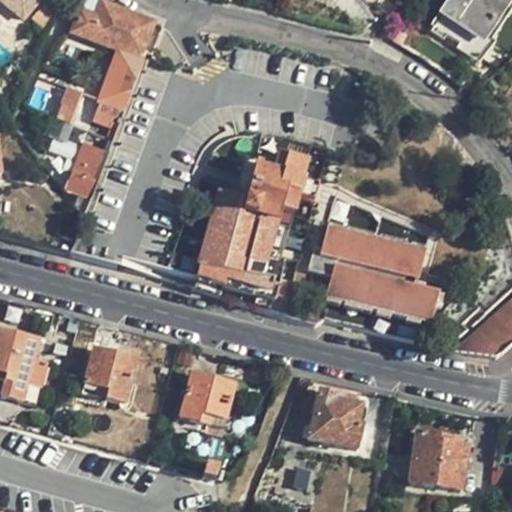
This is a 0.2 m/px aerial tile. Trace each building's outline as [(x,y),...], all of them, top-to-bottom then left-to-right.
[(46,0),(0,0),(28,23),(46,0)] [(401,26),(417,0),(366,0),(371,3),(401,26)] [(448,0),(431,27),(473,55),(510,0),(448,0)] [(98,102),(123,112),(130,92),(140,66),(147,48),(144,47),(152,25),(100,6),(95,20),(79,14),(72,35),(117,52),(98,102)] [(130,92),(144,98),(154,71),(140,66),(130,92)] [(67,89),(61,107),(75,113),(82,95),(67,89)] [(123,112),(106,158),(93,190),(108,196),(144,98),(130,92),(123,112)] [(64,144),(75,113),(61,107),(49,138),(64,144)] [(64,192),(89,202),(93,190),(106,158),(80,148),(64,192)] [(235,166),(248,183),(252,169),(270,174),(275,159),(274,154),(265,151),(256,153),(254,161),(235,160),(235,166)] [(272,302),(287,306),(291,289),(277,285),(281,270),(266,265),(276,226),(283,228),(284,223),(290,224),(292,217),(295,218),(301,199),(313,202),(316,187),(301,183),(305,167),(275,159),(270,174),(252,169),(248,183),(247,186),(223,180),(195,281),(256,299),(271,303),(272,302)] [(108,196),(93,190),(89,202),(82,219),(81,222),(96,228),(108,196)] [(316,265),(308,263),(305,274),(328,280),(324,299),(427,327),(436,297),(410,290),(412,284),(415,286),(424,254),(326,227),(319,252),(316,265)] [(311,250),(308,263),(316,265),(319,252),(311,250)] [(256,299),(253,308),(255,309),(269,313),(271,303),(256,299)] [(511,346),(511,300),(455,352),(495,362),(511,346)] [(0,375),(6,377),(4,385),(0,400),(33,409),(45,368),(32,364),(37,344),(0,333),(0,375)] [(124,406),(135,361),(93,351),(81,395),(124,406)] [(189,367),(193,355),(180,352),(177,364),(189,367)] [(179,419),(222,431),(234,387),(190,376),(179,419)] [(307,441),(356,453),(362,428),(358,427),(362,407),(352,405),(353,399),(337,395),(337,396),(319,392),(311,426),(306,425),(302,438),(308,439),(307,441)] [(466,448),(448,446),(438,445),(439,438),(415,434),(408,485),(460,494),(466,448)] [(449,439),(439,438),(438,445),(448,446),(449,439)] [(206,467),(202,480),(214,484),(218,470),(206,467)]
